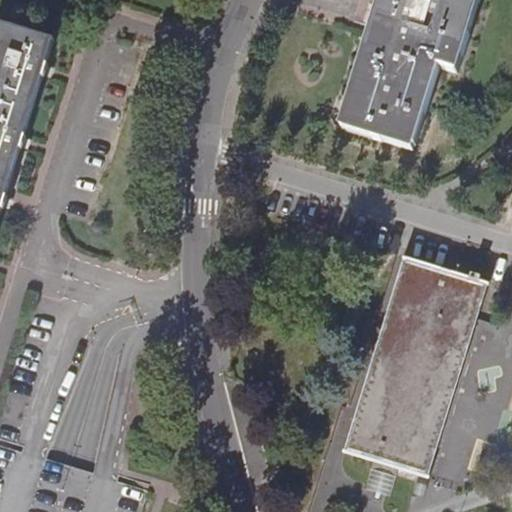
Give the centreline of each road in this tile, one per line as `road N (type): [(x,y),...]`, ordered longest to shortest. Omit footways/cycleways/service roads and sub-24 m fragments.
road 1 (residential): [(225,47),(203,145),(196,281),(242,511)]
road 2 (residential): [(225,47),(100,12),(0,338)]
